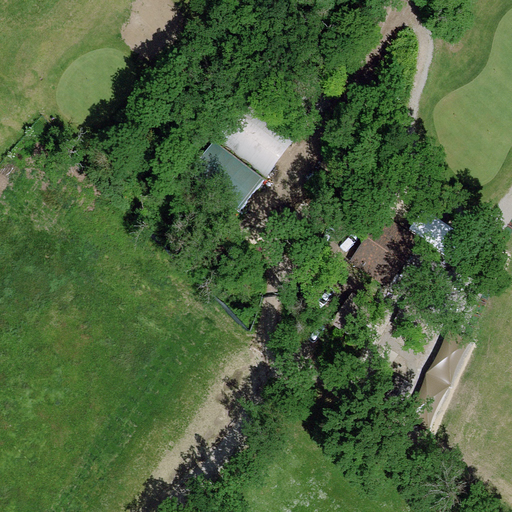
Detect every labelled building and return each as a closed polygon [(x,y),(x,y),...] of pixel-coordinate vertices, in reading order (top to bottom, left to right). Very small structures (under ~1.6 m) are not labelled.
[(229,144),(277,174),(298,140),(251,110),(229,144)] [(214,144),(189,177),(240,214),(264,181),(214,144)] [(385,221),(357,262),(387,283),(416,242),(385,221)] [(355,298),(337,324),(358,339),(376,313),(355,298)] [(398,324),(422,336),(432,317),(410,305),(398,324)] [(386,405),(399,412),(413,386),(400,379),(386,405)] [(443,384),(424,430),(435,435),(454,389),(443,384)]
